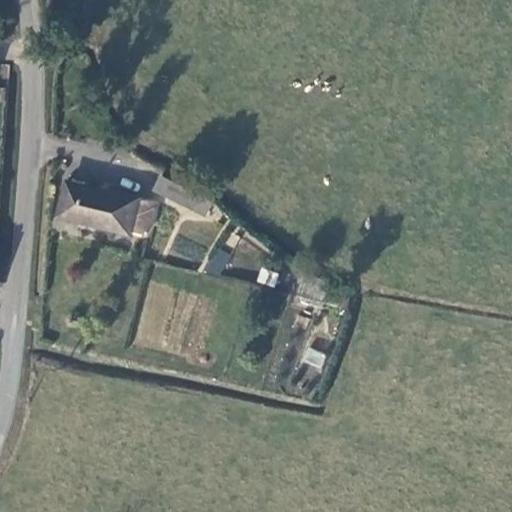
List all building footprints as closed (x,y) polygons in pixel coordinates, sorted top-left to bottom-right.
[(86,63),(70,71),(83,99),(98,92),(86,63)] [(212,205),(167,177),(159,192),(202,220),(212,205)] [(142,195),(71,181),(65,219),(134,233),(142,195)] [(204,271),(221,276),(228,252),(211,247),(204,271)] [(331,303),(334,286),(311,276),(306,299),(331,303)] [(354,309),(356,292),(334,286),(331,303),(354,309)] [(320,368),(325,353),(307,347),(302,362),(320,368)]
